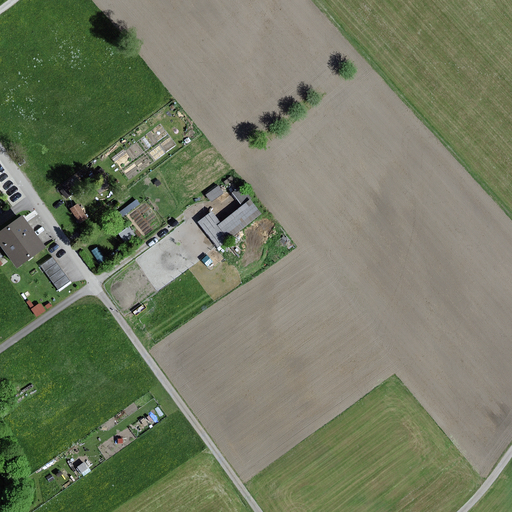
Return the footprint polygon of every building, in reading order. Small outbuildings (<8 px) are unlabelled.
[(209,192),(212,197),(224,189),(221,184),(209,192)] [(245,186),(236,193),(245,205),(254,198),(245,186)] [(253,199),(220,225),(232,240),(265,214),(253,199)] [(82,220),(89,215),(79,200),(71,205),(82,220)] [(106,203),(93,213),(98,221),(112,211),(106,203)] [(26,216),(0,234),(0,241),(20,269),(49,248),(26,216)] [(108,255),(124,243),(115,229),(98,241),(108,255)] [(56,256),(43,265),(61,291),(74,282),(56,256)]
